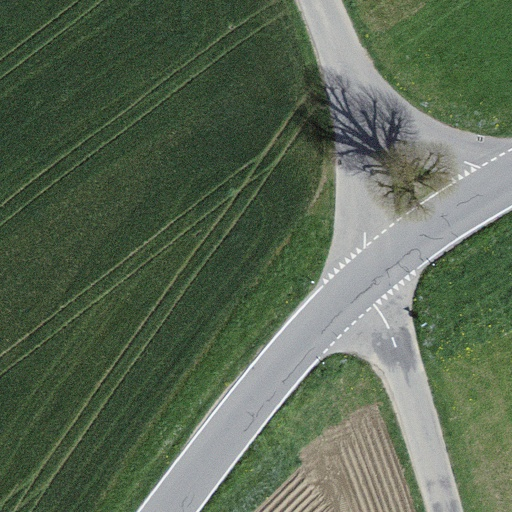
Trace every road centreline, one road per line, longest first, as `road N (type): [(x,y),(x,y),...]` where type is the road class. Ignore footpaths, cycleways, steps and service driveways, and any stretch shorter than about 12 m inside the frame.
road 1 (tertiary): [(362,275),(170,511)]
road 2 (residential): [(444,511),(362,275)]
road 3 (unclassified): [(345,68),(359,153),(362,275)]
road 4 (unclassified): [(345,68),(406,123),(511,170)]
road 5 (tertiary): [(511,177),(362,275)]
